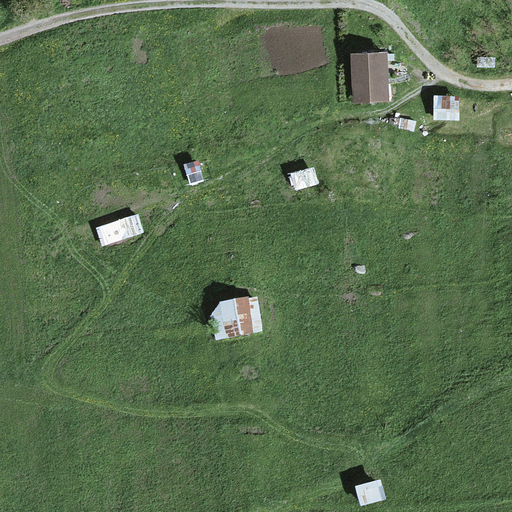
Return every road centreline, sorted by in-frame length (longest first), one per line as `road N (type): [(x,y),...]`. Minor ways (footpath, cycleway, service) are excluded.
road 1 (track): [(462,65),(385,114),(328,122),(217,187),(58,355),(57,382),(78,400),(151,415),(256,415),(290,433),(360,450),(362,468)]
road 2 (track): [(0,33),(36,19),(374,8),(447,64),(511,69)]
road 3 (track): [(207,332),(73,341)]
